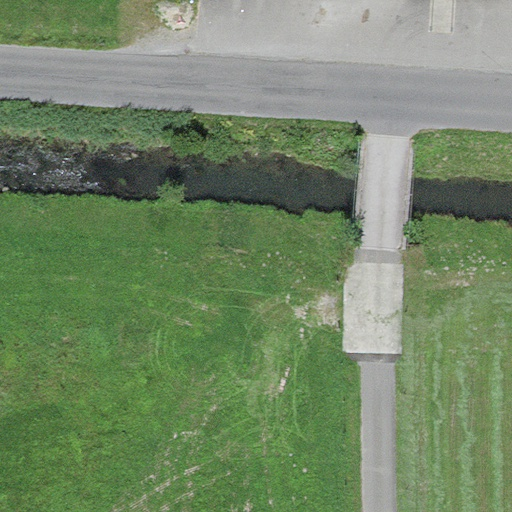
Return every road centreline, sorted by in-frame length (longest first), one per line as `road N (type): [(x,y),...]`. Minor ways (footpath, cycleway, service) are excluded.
road 1 (unclassified): [(511,93),(0,61)]
road 2 (track): [(387,86),(374,239),(376,511)]
